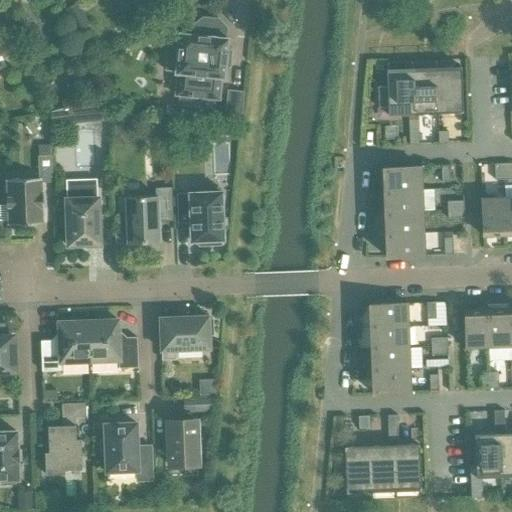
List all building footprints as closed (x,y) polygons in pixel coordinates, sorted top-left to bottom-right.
[(90,25),(78,4),(63,12),(75,33),(90,25)] [(192,34),(179,33),(178,36),(168,35),(165,70),(175,71),(174,74),(177,74),(175,96),(218,100),(221,78),(223,79),(225,66),(229,66),(230,51),(226,51),(227,38),(225,38),(226,29),(218,19),(202,18),(193,25),(192,34)] [(460,69),(435,70),(437,113),(462,112),(460,69)] [(435,70),(411,71),(413,114),(418,114),(437,113),(435,70)] [(413,114),(411,71),(386,72),(387,86),(377,87),(378,107),(388,107),(388,115),(408,114),(413,114)] [(242,93),(228,91),(225,115),(240,114),(242,93)] [(408,114),(409,133),(419,132),(418,114),(413,114),(408,114)] [(113,126),(113,137),(124,137),(124,126),(113,126)] [(438,132),(438,144),(448,144),(448,131),(438,132)] [(419,132),(409,133),(409,145),(419,145),(419,132)] [(7,180),(9,225),(41,223),(41,209),(43,209),(42,206),(41,205),(40,197),(42,196),(42,193),(40,193),(40,182),(52,182),(50,156),(38,157),(39,178),(7,180)] [(511,163),(503,164),(503,180),(511,180),(511,163)] [(503,180),(503,164),(494,164),(495,180),(503,180)] [(449,166),(441,166),(441,182),(450,182),(449,166)] [(382,168),(383,191),(421,190),(420,167),(382,168)] [(95,180),(66,181),(67,199),(65,199),(67,246),(100,245),(98,198),(96,198),(95,180)] [(177,224),(190,223),(190,241),(206,241),(207,246),(220,245),(220,240),(222,240),(221,192),(218,192),(218,187),(199,188),(199,193),(176,194),(177,224)] [(123,230),(126,230),(127,244),(158,242),(158,221),(172,220),(170,188),(155,189),(155,196),(125,197),(125,215),(123,215),(123,230)] [(383,191),(384,213),(422,211),(421,190),(383,191)] [(505,236),(504,197),(481,198),(483,236),(505,236)] [(447,201),(447,210),(463,209),(463,201),(447,201)] [(463,209),(447,210),(447,219),(464,218),(463,209)] [(384,213),(385,234),(423,233),(422,211),(384,213)] [(423,233),(385,234),(386,257),(424,255),(423,233)] [(444,238),(444,255),(453,254),(452,238),(444,238)] [(426,303),(427,319),(435,319),(435,302),(426,303)] [(369,305),(370,328),(408,326),(407,303),(369,305)] [(508,308),(486,309),(488,347),(509,346),(508,308)] [(488,347),(486,309),(464,310),(465,348),(488,347)] [(89,361),(87,316),(85,316),(71,319),(71,322),(58,322),(58,336),(53,341),(40,341),(41,371),(61,371),(60,362),(89,361)] [(89,316),(87,316),(89,361),(118,360),(118,368),(137,368),(136,337),(123,338),(118,333),(117,320),(103,321),(103,318),(89,316)] [(159,318),(160,326),(161,350),(161,360),(176,360),(175,350),(209,349),(208,336),(213,335),(212,319),(208,319),(207,317),(159,318)] [(6,324),(0,324),(0,372),(14,372),(12,336),(6,336),(6,324)] [(370,328),(370,349),(408,348),(408,326),(370,328)] [(430,338),(431,347),(447,346),(447,338),(430,338)] [(447,346),(431,347),(431,355),(447,355),(447,346)] [(370,349),(371,371),(409,369),(408,348),(370,349)] [(409,369),(371,371),(372,394),(410,392),(409,369)] [(498,372),(489,373),(490,389),(498,389),(498,372)] [(490,389),(489,373),(480,373),(481,389),(490,389)] [(429,375),(430,391),(438,391),(437,375),(429,375)] [(56,391),(43,392),(44,400),(56,399),(56,391)] [(184,399),(185,411),(209,410),(209,398),(184,399)] [(62,426),(47,426),(48,452),(44,453),(45,475),(64,474),(64,470),(81,469),(80,439),(75,439),(75,417),(85,417),(85,403),(61,404),(62,426)] [(493,411),(494,423),(504,422),(504,410),(493,411)] [(387,415),(387,428),(397,427),(397,415),(387,415)] [(368,416),(358,416),(358,429),(368,428),(368,416)] [(171,435),(168,435),(169,466),(197,465),(195,421),(167,422),(168,431),(170,431),(171,435)] [(511,474),(511,433),(504,434),(504,422),(494,423),(494,434),(499,434),(500,475),(511,474)] [(105,455),(105,472),(136,471),(136,481),(152,480),(150,446),(148,446),(148,448),(138,448),(138,447),(136,447),(136,423),(104,424),(104,441),(100,441),(101,455),(105,455)] [(397,427),(387,428),(388,440),(398,440),(397,427)] [(0,432),(0,480),(1,480),(1,484),(14,484),(14,480),(18,480),(17,462),(17,449),(16,432),(0,432)] [(476,475),(500,475),(499,434),(494,434),(474,435),(476,475)] [(393,445),(369,446),(370,492),(395,491),(393,445)] [(418,445),(393,445),(395,491),(420,490),(418,445)] [(370,492),(369,446),(344,447),(346,493),(370,492)]
